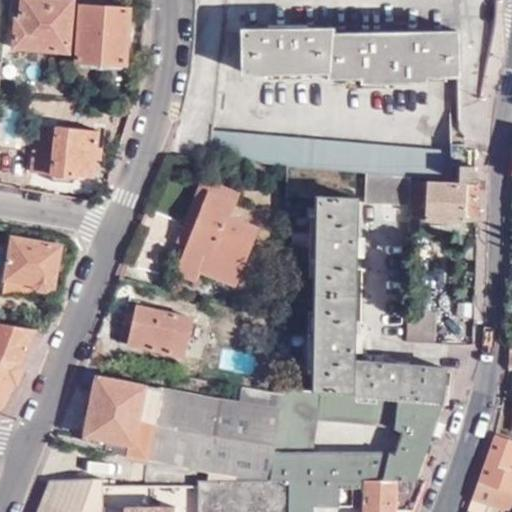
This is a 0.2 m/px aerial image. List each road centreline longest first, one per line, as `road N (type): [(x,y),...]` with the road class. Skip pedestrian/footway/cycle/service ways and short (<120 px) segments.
road 1 (tertiary): [(444,511),(490,369),(505,113)]
road 2 (residential): [(167,0),(159,100),(108,225)]
road 3 (residential): [(108,225),(23,443)]
